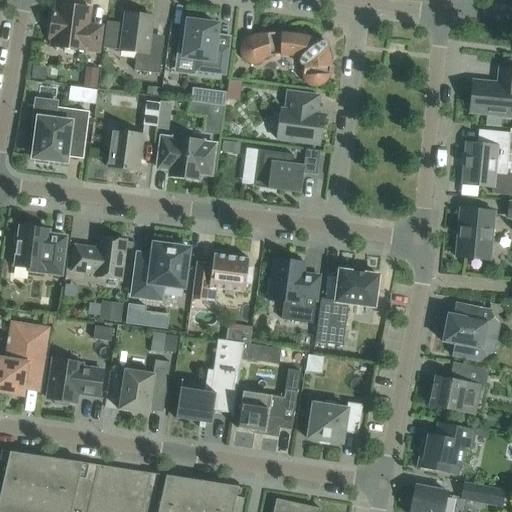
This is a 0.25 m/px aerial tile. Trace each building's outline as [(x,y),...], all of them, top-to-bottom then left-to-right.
[(52,12),(48,39),(52,40),(51,47),(84,52),(84,51),(98,52),(101,27),(88,26),(90,9),(74,7),(74,4),(61,2),(61,5),(56,5),(55,12),(52,12)] [(106,22),(103,42),(103,49),(120,51),(136,53),(133,71),(159,75),(162,47),(149,45),(152,17),(125,14),(123,24),(106,22)] [(214,47),(216,37),(217,26),(200,24),(201,18),(183,16),(180,37),(185,38),(183,58),(197,59),(195,71),(224,75),(227,49),(214,47)] [(318,42),(314,40),(314,39),(313,39),(311,36),(308,34),(304,33),(300,32),(296,33),(292,35),(291,35),(286,35),(282,34),(273,34),(268,34),(263,35),(254,36),(252,37),(249,38),(246,40),(245,40),(243,42),(242,44),(241,45),(241,47),(240,48),(240,50),(240,52),(240,54),(241,55),(241,57),(242,59),(244,60),(245,62),(248,63),(250,64),(252,65),(255,65),(258,64),(259,64),(260,63),(262,61),(263,60),(266,59),(267,58),(271,57),(275,56),(280,56),(284,56),(287,56),(293,57),(296,58),(298,59),(299,59),(299,60),(298,61),(298,62),(298,64),(299,65),(300,66),(301,66),(302,66),(303,66),(304,66),(304,68),(304,70),(303,72),(303,74),(303,75),(303,77),(304,79),(304,80),(305,82),(307,83),(309,85),(311,86),(312,87),(314,87),(316,87),(318,87),(320,86),(321,86),(323,85),(325,83),(327,81),(328,79),(329,77),(329,75),(330,73),(330,70),(330,68),(330,65),(330,61),(330,58),(329,55),(327,51),(326,48),(326,47),(325,47),(323,50),(318,45),(322,43),(321,42),(320,42),(318,42)] [(473,114),(493,116),(511,117),(511,70),(499,69),(497,84),(476,82),(473,114)] [(223,107),(226,93),(192,88),(190,102),(208,104),(223,107)] [(276,140),(319,146),(323,116),(313,114),(313,109),(317,110),(318,97),(287,93),(285,111),(280,110),(276,140)] [(142,126),(156,128),(160,104),(146,102),(142,126)] [(190,102),(188,114),(206,117),(208,104),(190,102)] [(68,142),(84,144),(88,113),(57,109),(56,121),(38,119),(32,158),(35,159),(34,163),(47,165),(48,160),(65,163),(68,142)] [(142,135),(141,135),(112,131),(107,168),(137,172),(142,135)] [(462,185),(491,188),(491,194),(511,196),(511,190),(511,183),(511,175),(506,175),(510,134),(478,131),(477,145),(466,144),(462,185)] [(211,176),(215,145),(203,144),(203,143),(173,139),(173,140),(161,138),(157,165),(170,167),(168,176),(198,180),(199,174),(211,176)] [(253,186),(252,186),(251,187),(301,194),(301,193),(300,192),(302,174),(316,176),(319,152),(305,150),(303,168),(291,166),(293,156),(257,151),(253,186)] [(460,209),(455,258),(489,261),(494,213),(460,209)] [(28,269),(28,272),(61,277),(66,237),(38,234),(39,230),(37,229),(34,225),(25,224),(21,227),(19,227),(18,232),(14,234),(13,244),(16,247),(14,267),(28,269)] [(70,272),(93,275),(93,277),(121,281),(126,241),(98,237),(97,249),(74,246),(70,272)] [(151,255),(148,259),(148,260),(138,259),(138,258),(137,258),(131,297),(160,300),(162,286),(183,289),(188,249),(185,249),(185,245),(173,243),(173,247),(153,245),(151,255)] [(211,265),(196,262),(191,300),(214,303),(216,289),(244,293),(245,283),(250,284),(252,269),(247,269),(248,259),(213,255),(211,265)] [(269,296),(269,300),(283,302),(281,320),(312,324),(315,301),(316,301),(319,277),(302,275),(303,264),(274,260),(271,279),(268,279),(266,295),(269,296)] [(314,343),(315,343),(342,347),(348,305),(374,308),(378,276),(339,271),(335,301),(320,299),(314,343)] [(129,305),(126,324),(144,327),(146,312),(147,307),(129,305)] [(468,319),(447,315),(442,343),(454,345),(451,357),(479,362),(485,356),(493,353),(498,325),(492,320),(489,311),(468,307),(468,308),(471,308),(468,319)] [(174,321),(173,333),(185,335),(186,322),(174,321)] [(0,391),(21,395),(22,389),(38,392),(48,329),(11,324),(9,338),(7,338),(6,344),(8,345),(5,361),(0,360),(0,391)] [(228,325),(226,341),(243,344),(248,345),(251,329),(228,325)] [(94,327),(92,340),(110,342),(112,330),(94,327)] [(232,418),(240,364),(243,348),(243,344),(226,341),(217,340),(216,345),(230,347),(227,366),(214,364),(212,373),(207,372),(204,392),(181,389),(182,381),(181,380),(175,419),(199,423),(198,428),(204,429),(205,424),(211,425),(213,411),(231,414),(230,418),(232,418)] [(258,350),(243,348),(240,364),(256,366),(258,350)] [(84,395),(99,397),(103,372),(81,368),(82,364),(53,360),(47,399),(53,400),(54,405),(66,407),(69,403),(75,404),(77,392),(85,393),(84,395)] [(151,393),(165,395),(170,364),(155,361),(153,375),(125,371),(118,410),(147,415),(151,393)] [(450,385),(449,381),(435,378),(430,406),(474,415),(479,388),(485,389),(488,370),(461,365),(457,382),(450,385)] [(292,425),(297,392),(300,372),(288,370),(283,398),(242,392),(236,429),(264,433),(263,436),(277,438),(280,423),(292,425)] [(347,403),(346,409),(335,408),(335,404),(325,402),(325,406),(312,404),(306,440),(342,445),(344,433),(358,435),(362,406),(347,403)] [(438,424),(436,437),(428,435),(426,445),(422,445),(417,468),(458,476),(464,449),(472,451),(476,431),(438,424)] [(479,430),(478,437),(489,439),(490,432),(479,430)] [(0,511),(71,511),(72,510),(79,511),(232,511),(238,487),(9,452),(0,493),(0,511)] [(460,499),(502,507),(505,491),(463,484),(460,499)] [(414,487),(408,511),(443,511),(447,493),(414,487)] [(319,511),(320,510),(275,500),(272,511),(319,511)]
